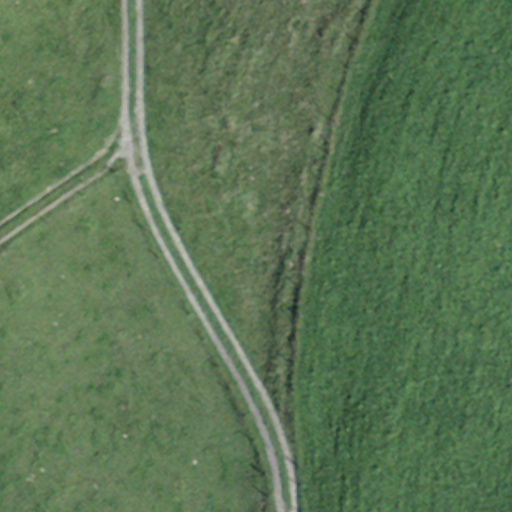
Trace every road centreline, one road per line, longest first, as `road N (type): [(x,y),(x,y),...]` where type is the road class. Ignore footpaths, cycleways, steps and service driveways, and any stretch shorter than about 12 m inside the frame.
road 1 (track): [(132,0),(136,134),(154,212),(257,395),(277,446),(288,511)]
road 2 (track): [(0,234),(136,134)]
